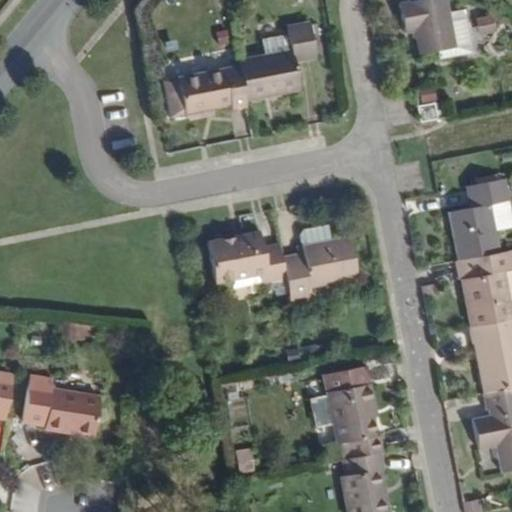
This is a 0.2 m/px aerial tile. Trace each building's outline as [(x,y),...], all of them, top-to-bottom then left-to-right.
[(436,0),(405,0),(393,3),(397,34),(406,33),(410,54),(430,51),(431,59),(464,52),(455,8),(439,11),(436,0)] [(268,51),(238,57),(240,69),(247,104),(302,92),(297,61),(320,54),(313,22),(292,26),(292,32),(265,38),(268,51)] [(226,113),(247,108),(247,104),(240,69),(165,84),(170,118),(225,108),(226,113)] [(420,126),(436,123),(431,101),(416,105),(420,126)] [(453,264),(498,255),(489,206),(507,201),(503,180),(472,186),(474,209),(465,210),(444,214),(453,264)] [(474,209),(472,186),(461,189),(465,210),(474,209)] [(296,260),(277,265),(281,284),(285,305),(306,300),(304,291),(351,281),(344,242),(325,245),(323,231),(299,237),(294,244),(296,260)] [(277,265),(273,247),(259,251),(254,234),(204,245),(211,284),(255,275),(262,273),(266,287),(281,284),(277,265)] [(511,269),(511,262),(510,252),(498,255),(453,264),(466,329),(511,321),(501,272),(511,269)] [(262,273),(255,275),(258,289),(266,287),(262,273)] [(511,390),(511,325),(511,321),(466,329),(478,397),(511,390)] [(338,447),(341,463),(374,457),(380,455),(375,438),(368,439),(365,421),(362,407),(367,406),(359,370),(317,380),(321,397),(305,400),(310,428),(326,425),(330,447),(338,447)] [(49,380),(27,376),(18,420),(39,425),(39,428),(88,437),(97,399),(48,389),(49,380)] [(0,418),(1,419),(8,379),(0,377),(0,418)] [(511,390),(478,397),(483,421),(466,424),(471,453),(489,450),(493,474),(511,470),(511,390)] [(374,457),(341,463),(343,477),(337,479),(343,511),(381,511),(373,473),(378,471),(374,457)]
